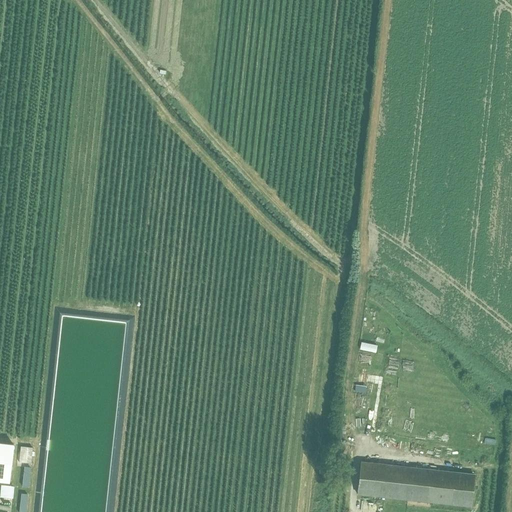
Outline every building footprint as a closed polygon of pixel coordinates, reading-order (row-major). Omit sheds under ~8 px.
[(0,444),(0,482),(9,484),(14,446),(0,444)] [(21,446),(19,463),(31,464),(33,448),(21,446)] [(474,506),(478,473),(368,459),(363,492),(474,506)] [(0,498),(12,500),(14,488),(0,486),(0,490),(0,498)] [(32,510),(36,492),(30,491),(26,509),(32,510)] [(25,511),(27,495),(21,494),(19,511),(25,511)]
